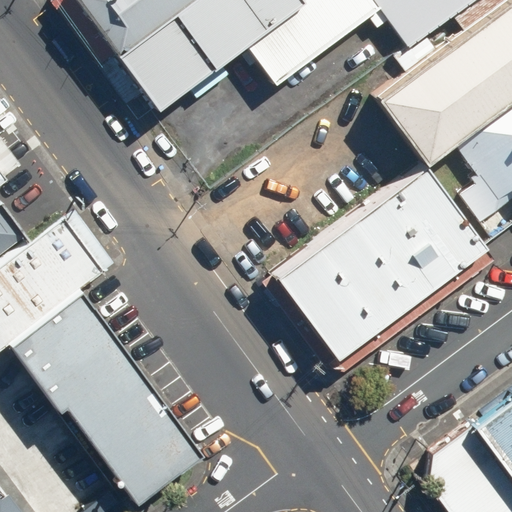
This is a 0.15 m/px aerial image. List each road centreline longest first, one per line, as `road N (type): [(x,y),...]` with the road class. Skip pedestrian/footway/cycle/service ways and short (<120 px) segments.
road 1 (unclassified): [(0,24),(317,460)]
road 2 (unclassified): [(511,329),(360,441),(317,460)]
